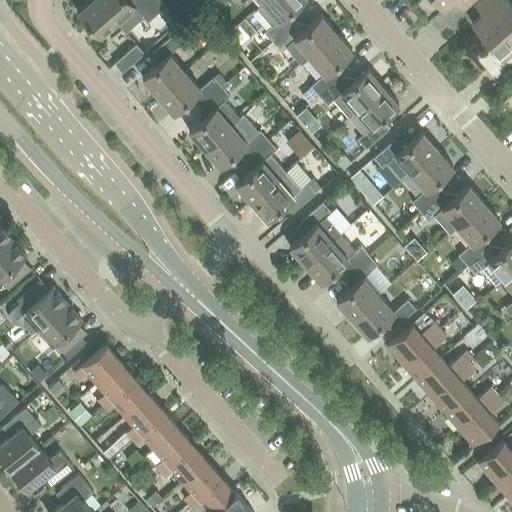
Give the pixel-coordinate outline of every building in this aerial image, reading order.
[(118,23),(98,0),(89,0),(77,11),(101,38),(118,23)] [(98,0),(118,23),(136,8),(147,21),(157,13),(145,0),(98,0)] [(145,0),(157,13),(166,5),(161,0),(145,0)] [(264,31),(273,41),(295,22),(287,13),(301,0),(265,0),(263,2),(278,20),(264,31)] [(436,0),(444,9),(454,0),(461,0),(467,6),(473,0),(436,0)] [(472,23),(487,40),(511,18),(511,3),(509,0),(480,0),(479,1),(487,10),(472,23)] [(210,1),(201,9),(207,17),(217,9),(210,1)] [(200,13),(191,20),(199,29),(208,21),(205,19),(200,13)] [(294,38),(309,56),(337,32),(321,14),(302,31),(295,22),(273,41),(281,50),(294,38)] [(511,18),(487,40),(502,58),(511,49),(511,18)] [(142,76),(158,94),(185,71),(170,53),(183,41),(175,32),(153,51),(161,60),(142,76)] [(311,85),(319,94),(341,75),(333,66),(352,49),(337,32),(309,56),(324,73),(311,85)] [(136,43),(127,51),(114,62),(122,71),(144,52),(136,43)] [(341,75),(319,94),(327,103),(333,98),(348,116),(356,109),(383,85),(368,67),(349,84),(341,75)] [(192,96),(200,105),(222,86),(214,76),(200,88),(185,71),(158,94),(173,112),(192,96)] [(228,81),(222,86),(225,89),(231,84),(228,81)] [(356,109),(348,116),(363,133),(357,138),(366,147),(388,128),(380,119),(399,103),(383,85),(356,109)] [(189,130),(205,148),(232,124),(216,106),(230,95),(225,89),(222,86),(200,105),(208,114),(189,130)] [(239,149),(247,158),(268,139),(260,129),(247,141),(232,124),(205,148),(220,165),(239,149)] [(300,157),(314,145),(299,128),(286,140),(300,157)] [(395,137),(374,156),(382,166),(387,161),(402,179),(410,171),(438,148),(422,130),(403,147),(395,137)] [(254,167),(235,183),(251,201),(278,177),(285,171),(270,153),(276,148),(268,139),(247,158),(254,167)] [(412,200),(420,210),(442,191),(434,182),(453,165),(438,148),(410,171),(425,189),(412,200)] [(340,154),(335,159),(342,167),(350,160),(345,154),(340,154)] [(358,185),(367,178),(359,168),(348,177),(350,180),(356,187),(358,185)] [(278,177),(251,201),(266,218),(285,202),(293,211),(315,192),(306,183),(300,188),(285,171),(278,177)] [(442,207),(457,225),(484,201),(469,183),(450,200),(442,191),(420,210),(428,219),(442,207)] [(309,229),(290,245),(305,263),(333,240),(341,233),(340,232),(350,223),(336,206),(331,210),(323,201),(301,220),(309,229)] [(459,254),(467,263),(489,244),(481,235),(500,219),(484,201),(457,225),(472,242),(459,254)] [(0,247),(12,237),(0,223),(0,247)] [(333,240),(305,263),(321,281),(340,265),(347,274),(369,255),(361,245),(355,250),(341,233),(333,240)] [(407,241),(403,244),(416,258),(425,250),(412,236),(407,241)] [(12,237),(0,247),(0,278),(7,287),(31,267),(23,258),(27,255),(12,237)] [(489,244),(467,263),(469,266),(473,271),(475,273),(481,267),(496,285),(503,278),(511,270),(511,239),(496,253),(489,244)] [(336,299),(352,317),(379,293),(364,275),(377,264),(369,255),(347,274),(355,283),(336,299)] [(458,255),(450,262),(457,269),(464,263),(458,255)] [(469,266),(464,270),(469,275),(473,271),(469,266)] [(511,301),(505,307),(511,315),(511,270),(503,278),(511,288),(511,301)] [(10,312),(10,316),(11,320),(14,322),(18,324),(21,324),(23,323),(31,333),(37,328),(67,301),(52,284),(49,287),(41,278),(17,299),(20,302),(12,309),(10,312)] [(461,284),(451,292),(465,308),(475,300),(461,284)] [(379,293),(352,317),(367,334),(386,318),(394,327),(415,308),(407,299),(394,310),(379,293)] [(67,301),(37,328),(52,345),(55,342),(63,351),(87,331),(79,322),(82,318),(67,301)] [(386,344),(401,361),(440,327),(434,320),(420,332),(412,322),(386,344)] [(401,361),(416,378),(441,356),(433,347),(447,335),(440,327),(401,361)] [(1,342),(0,343),(0,357),(1,359),(10,351),(1,342)] [(87,371),(96,382),(121,360),(106,343),(74,371),(80,377),(87,371)] [(416,378),(430,394),(469,360),(462,353),(449,364),(441,356),(416,378)] [(98,398),(103,404),(135,376),(121,360),(96,382),(105,392),(98,398)] [(430,394),(444,410),(469,388),(462,379),(475,367),(469,360),(430,394)] [(38,380),(46,373),(40,365),(31,373),(38,380)] [(115,404),(124,414),(127,412),(149,392),(135,376),(103,404),(108,410),(115,404)] [(57,379),(48,387),(56,396),(65,388),(57,379)] [(0,413),(1,415),(18,399),(2,382),(0,383),(0,413)] [(444,410),(458,427),(497,393),(491,385),(477,397),(469,388),(444,410)] [(126,431),(131,437),(164,409),(149,392),(127,412),(124,414),(133,425),(126,431)] [(497,393),(458,427),(473,444),(498,422),(490,412),(503,400),(497,393)] [(79,402),(69,411),(70,412),(72,414),(80,424),(90,415),(79,402)] [(0,442),(0,453),(11,467),(38,445),(29,433),(40,424),(26,405),(8,420),(16,430),(0,442)] [(143,437),(153,447),(178,425),(164,409),(131,437),(137,442),(143,437)] [(155,464),(160,470),(192,442),(178,425),(153,447),(162,458),(155,464)] [(477,461),(492,478),(511,460),(511,445),(505,437),(477,461)] [(172,470),(181,480),(207,458),(192,442),(160,470),(165,475),(172,470)] [(38,445),(11,467),(27,487),(48,471),(56,481),(74,466),(60,448),(48,457),(38,445)] [(184,496),(189,502),(221,474),(207,458),(181,480),(190,490),(184,496)] [(511,460),(492,478),(507,494),(511,489),(511,460)] [(51,511),(91,511),(92,511),(82,499),(93,490),(78,472),(61,487),(69,497),(51,511)] [(201,502),(209,511),(210,511),(235,490),(221,474),(189,502),(194,508),(201,502)] [(155,490),(145,499),(151,505),(161,497),(155,490)] [(253,511),(235,490),(210,511),(253,511)]
